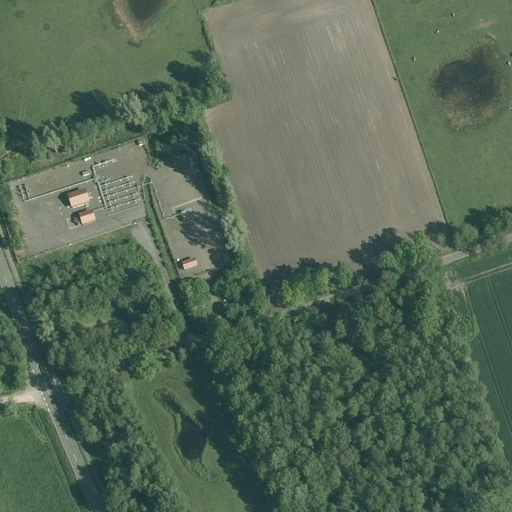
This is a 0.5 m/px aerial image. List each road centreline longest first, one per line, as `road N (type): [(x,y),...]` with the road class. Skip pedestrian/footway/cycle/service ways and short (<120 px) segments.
road 1 (unclassified): [(511,236),(48,395)]
road 2 (tertiary): [(0,258),(48,395)]
road 3 (tertiary): [(48,395),(102,511)]
